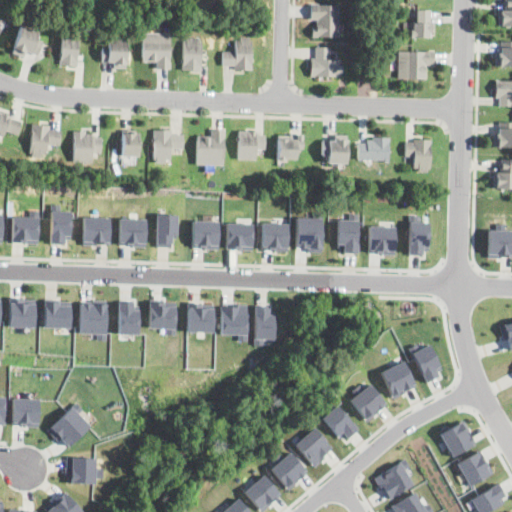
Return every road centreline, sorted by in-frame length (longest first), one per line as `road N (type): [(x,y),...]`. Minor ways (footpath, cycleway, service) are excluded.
road 1 (residential): [(0,271),(511,287)]
road 2 (residential): [(0,80),(42,94),(461,109)]
road 3 (residential): [(464,0),(463,338),(511,447)]
road 4 (residential): [(301,511),(403,426),(480,387)]
